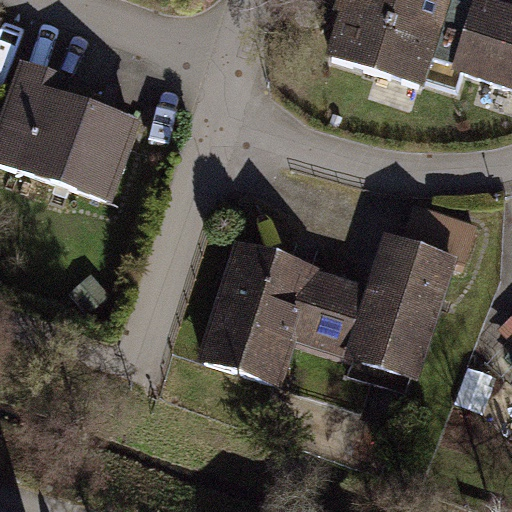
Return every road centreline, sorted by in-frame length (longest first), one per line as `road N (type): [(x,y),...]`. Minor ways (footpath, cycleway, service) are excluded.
road 1 (track): [(0,326),(136,378),(221,124)]
road 2 (residential): [(221,124),(401,173),(511,165)]
road 3 (residential): [(60,0),(234,60)]
